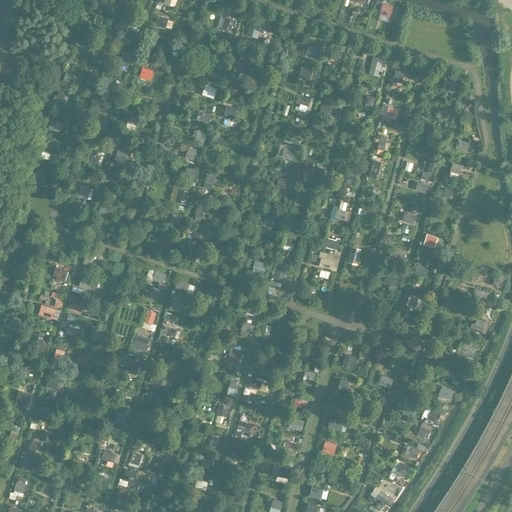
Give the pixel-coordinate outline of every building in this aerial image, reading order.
[(101,17),(105,4),(92,0),(88,12),(101,17)] [(383,2),(380,12),(389,14),(392,5),(383,2)] [(164,29),(168,19),(157,15),(154,26),(164,29)] [(234,26),(236,20),(225,17),(221,29),(230,32),(232,26),(234,26)] [(139,31),(141,24),(132,21),(129,29),(139,31)] [(255,38),(258,25),(248,23),(245,35),(255,38)] [(80,34),(76,44),(84,47),(88,37),(80,34)] [(156,52),(159,43),(149,40),(146,48),(156,52)] [(344,51),(345,46),(335,43),(332,56),(340,58),(342,51),(344,51)] [(223,59),(226,48),(215,45),(213,50),(217,51),(215,57),(223,59)] [(317,59),(321,49),(308,45),(304,55),(317,59)] [(248,65),(251,55),(241,51),(238,62),(248,65)] [(383,69),(385,59),(376,57),(373,68),(380,70),(381,68),(383,69)] [(219,79),(222,70),(211,67),(208,76),(219,79)] [(309,79),(312,70),(301,67),(298,76),(309,79)] [(149,80),(152,71),(141,68),(138,77),(149,80)] [(74,84),(77,76),(66,73),(64,81),(74,84)] [(401,84),(403,75),(395,73),(392,82),(401,84)] [(456,94),(459,84),(451,81),(448,91),(456,94)] [(119,93),(122,85),(114,82),(111,90),(119,93)] [(236,96),(239,84),(231,82),(228,93),(236,96)] [(213,97),(215,88),(204,85),(202,95),(213,97)] [(62,103),(65,95),(58,93),(55,101),(62,103)] [(308,107),(310,100),(298,96),(296,103),(308,107)] [(372,107),(374,98),(366,96),(364,105),(372,107)] [(329,117),(332,107),(321,105),(318,114),(329,117)] [(225,106),(222,117),(229,119),(231,114),(234,115),(236,109),(225,106)] [(395,118),(398,110),(388,106),(385,115),(395,118)] [(446,121),(449,113),(438,110),(436,118),(446,121)] [(208,123),(210,115),(198,111),(195,119),(208,123)] [(109,125),(112,115),(104,112),(100,123),(109,125)] [(134,131),(136,121),(128,118),(125,129),(134,131)] [(59,132),(62,123),(51,119),(48,128),(59,132)] [(318,137),(321,126),(314,124),(311,135),(318,137)] [(299,138),(301,130),(294,128),(292,136),(299,138)] [(202,144),(206,132),(197,130),(193,141),(202,144)] [(383,151),(387,138),(380,136),(376,149),(383,151)] [(226,147),(228,141),(215,137),(213,143),(226,147)] [(438,148),(440,139),(430,137),(428,145),(438,148)] [(466,151),(469,143),(458,139),(456,148),(466,151)] [(53,155),(56,147),(45,143),(42,151),(53,155)] [(361,154),(363,145),(356,144),(354,152),(361,154)] [(193,160),(196,150),(188,147),(184,157),(193,160)] [(292,160),(294,150),(283,148),(281,157),(292,160)] [(124,162),(127,152),(116,149),(113,159),(124,162)] [(98,164),(102,152),(93,150),(89,161),(98,164)] [(316,170),(318,162),(305,158),(303,167),(316,170)] [(431,174),(434,162),(426,159),(422,171),(431,174)] [(376,180),(380,162),(372,160),(368,173),(369,173),(368,178),(376,180)] [(459,174),(461,166),(452,163),(450,171),(459,174)] [(193,181),(196,169),(186,166),(182,179),(193,181)] [(44,179),(47,171),(36,168),(33,176),(31,181),(44,186),(46,180),(44,179)] [(114,182),(117,172),(111,170),(108,180),(114,182)] [(213,186),(217,174),(206,171),(203,183),(213,186)] [(352,185),(355,176),(339,172),(337,181),(352,185)] [(287,190),(290,181),(279,178),(276,187),(287,190)] [(424,193),(427,185),(418,182),(415,190),(424,193)] [(87,199),(90,188),(81,185),(78,196),(87,199)] [(185,205),(189,192),(173,188),(169,200),(185,205)] [(445,188),(442,196),(450,199),(453,191),(445,188)] [(303,208),(307,195),(296,192),(293,205),(303,208)] [(279,207),(281,198),(273,195),(271,204),(279,207)] [(106,217),(109,206),(101,204),(98,215),(106,217)] [(346,220),(348,212),(344,211),(345,210),(335,207),(336,205),(331,204),(327,217),(332,218),(333,217),(342,219),(346,220)] [(201,219),(205,208),(197,205),(194,216),(201,219)] [(371,221),(373,212),(362,209),(360,218),(371,221)] [(433,209),(430,217),(438,220),(441,212),(433,209)] [(273,227),(276,215),(266,212),(263,224),(273,227)] [(179,225),(181,216),(172,214),(170,222),(179,225)] [(414,223),(415,217),(404,214),(403,220),(414,223)] [(201,242),(203,234),(193,231),(190,239),(201,242)] [(171,249),(175,237),(164,234),(161,246),(171,249)] [(22,247),(25,237),(18,235),(14,244),(22,247)] [(435,246),(438,238),(429,235),(426,244),(435,246)] [(291,247),(293,238),(285,236),(283,245),(291,247)] [(336,251),(339,242),(328,239),(325,248),(336,251)] [(396,249),(394,257),(404,260),(406,252),(396,249)] [(83,262),(89,264),(93,252),(87,250),(83,262)] [(194,263),(197,255),(185,251),(182,259),(194,263)] [(358,262),(360,254),(348,252),(346,263),(351,264),(352,260),(358,262)] [(331,270),(333,261),(320,258),(318,267),(331,270)] [(262,276),(265,264),(255,261),(252,273),(262,276)] [(424,278),(427,270),(417,266),(414,275),(424,278)] [(283,284),(286,272),(276,269),(272,281),(283,284)] [(321,269),(320,278),(328,279),(330,271),(321,269)] [(63,283),(66,273),(59,271),(56,281),(63,283)] [(163,283),(166,274),(155,271),(152,280),(163,283)] [(397,287),(399,276),(386,273),(383,284),(397,287)] [(0,285),(8,288),(11,279),(1,276),(0,278),(0,285)] [(90,289),(93,280),(82,277),(79,286),(90,289)] [(186,293),(188,284),(177,281),(175,290),(186,293)] [(156,301),(159,292),(149,289),(146,298),(156,301)] [(485,302),(488,293),(476,289),(473,298),(485,302)] [(419,309),(422,301),(409,296),(406,305),(419,309)] [(82,312),(85,304),(72,300),(70,308),(82,312)] [(179,312),(182,304),(171,300),(168,309),(179,312)] [(53,319),(56,309),(41,304),(38,315),(53,319)] [(253,314),(255,308),(244,305),(242,311),(253,314)] [(151,324),(155,313),(147,310),(143,322),(151,324)] [(475,317),(473,326),(483,329),(485,319),(475,317)] [(247,332),(250,324),(243,322),(240,330),(247,332)] [(173,337),(176,329),(168,326),(165,334),(173,337)] [(78,338),(80,331),(66,327),(64,334),(78,338)] [(267,341),(269,332),(261,331),(259,339),(267,341)] [(145,350),(148,339),(140,336),(136,348),(145,350)] [(472,356),(475,348),(464,344),(461,352),(472,356)] [(61,359),(63,351),(56,349),(53,357),(61,359)] [(234,351),(231,363),(238,365),(241,353),(234,351)] [(353,370),(358,356),(346,352),(341,366),(353,370)] [(165,365),(168,357),(158,353),(154,362),(165,365)] [(275,364),(277,357),(264,353),(262,360),(275,364)] [(34,373),(37,363),(29,361),(26,371),(34,373)] [(136,375),(139,366),(127,362),(125,372),(136,375)] [(461,378),(465,369),(456,366),(457,363),(453,362),(448,373),(461,378)] [(160,382),(163,374),(152,371),(150,379),(160,382)] [(313,381),(314,373),(304,371),(302,378),(313,381)] [(390,388),(393,379),(380,375),(377,384),(390,388)] [(259,389),(261,380),(249,377),(247,385),(259,389)] [(59,391),(62,382),(48,378),(46,387),(59,391)] [(233,396),(237,380),(230,379),(226,394),(233,396)] [(346,392),(349,382),(340,379),(338,389),(346,392)] [(130,400),(132,393),(120,390),(118,397),(130,400)] [(448,403),(452,395),(440,390),(436,398),(448,403)] [(26,407),(29,394),(19,392),(16,405),(26,407)] [(154,406),(157,398),(147,395),(145,403),(154,406)] [(306,410),(308,402),(299,400),(297,408),(306,410)] [(341,415),(344,404),(335,402),(333,412),(341,415)] [(226,416),(229,406),(218,403),(215,413),(226,416)] [(47,420),(49,411),(40,408),(37,417),(47,420)] [(118,409),(115,419),(123,421),(126,411),(118,409)] [(437,424),(440,417),(430,412),(427,420),(437,424)] [(301,430),(304,421),(291,418),(288,427),(301,430)] [(340,431),(342,422),(330,419),(328,428),(340,431)] [(248,431),(250,423),(238,420),(236,428),(248,431)] [(17,434),(20,425),(9,421),(6,430),(17,434)] [(144,431),(146,423),(139,421),(136,429),(137,429),(136,435),(143,437),(145,431),(144,431)] [(427,438),(429,430),(419,427),(417,435),(427,438)] [(217,447),(220,435),(211,433),(208,445),(217,447)] [(294,454),(297,444),(286,441),(284,451),(294,454)] [(333,454),(336,444),(324,441),(321,450),(333,454)] [(35,454),(37,446),(30,443),(27,452),(35,454)] [(416,457),(419,450),(407,445),(404,452),(416,457)] [(114,462),(116,452),(112,451),(111,452),(104,450),(101,459),(114,462)] [(239,461),(241,453),(229,450),(226,459),(234,462),(235,460),(239,461)] [(0,459),(7,463),(10,454),(1,451),(0,453),(0,459)] [(138,465),(142,454),(132,451),(129,462),(138,465)] [(210,469),(212,460),(202,457),(200,466),(210,469)] [(22,459),(19,468),(30,471),(33,462),(22,459)] [(328,471),(330,463),(319,460),(316,469),(328,471)] [(405,477),(410,466),(400,462),(395,472),(405,477)] [(288,478),(290,469),(278,466),(276,475),(288,478)] [(134,482),(137,471),(126,469),(123,479),(134,482)] [(106,489),(108,480),(97,477),(95,486),(106,489)] [(204,490),(206,481),(196,479),(194,487),(204,490)] [(230,493),(233,482),(224,480),(221,491),(230,493)] [(23,493),(26,483),(17,481),(14,490),(23,493)] [(312,484),(309,494),(320,497),(323,487),(312,484)] [(392,499),(376,487),(371,494),(387,506),(392,499)] [(126,501),(129,490),(121,488),(118,499),(126,501)] [(200,510),(202,502),(192,498),(189,506),(200,510)] [(280,509),(282,501),(272,498),(270,506),(280,509)]
